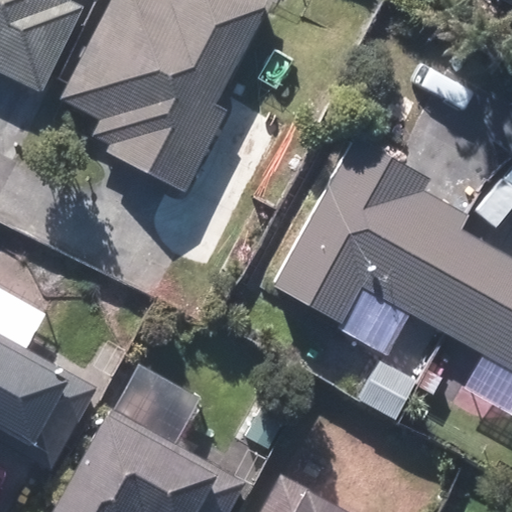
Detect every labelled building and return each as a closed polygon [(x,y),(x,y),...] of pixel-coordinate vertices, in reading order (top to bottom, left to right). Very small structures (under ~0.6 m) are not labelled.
[(65,4),(66,0),(0,0),(0,71),(1,72),(37,90),(77,10),(65,4)] [(210,107),(262,0),(110,0),(61,101),(100,120),(92,136),(112,146),(107,156),(147,176),(183,193),(223,113),(210,107)] [(353,140),(272,285),(336,321),(355,287),(511,374),(511,417),(511,420),(511,261),(488,249),(456,230),(463,217),(419,192),(426,181),(406,170),(353,140)] [(92,387),(0,338),(0,432),(19,443),(52,461),(92,387)] [(223,511),(240,483),(108,412),(104,420),(99,418),(48,511),(223,511)] [(304,491),(278,476),(258,511),(339,511),(303,493),(304,491)]
